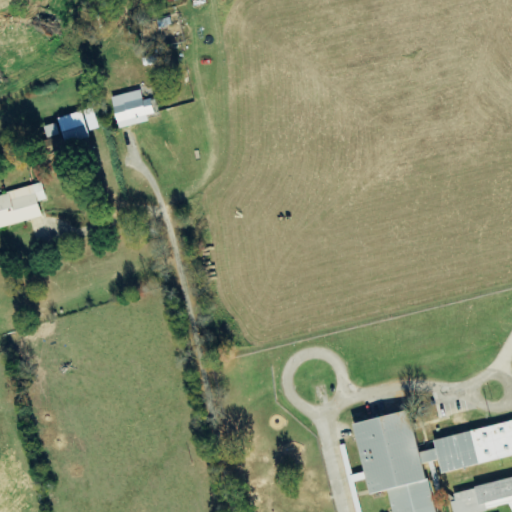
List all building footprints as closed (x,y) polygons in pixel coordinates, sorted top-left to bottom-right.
[(146,101),(144,91),(115,97),(122,129),(151,122),(150,116),(158,114),(154,99),(146,101)] [(93,138),(85,111),(61,119),(70,146),(93,138)] [(47,127),(51,147),(64,144),(59,124),(47,127)] [(0,228),(46,217),(42,202),(49,200),(45,184),(0,195),(0,228)] [(423,452),(414,412),(359,425),(375,496),(391,492),(395,511),(438,511),(427,464),(441,461),(444,473),(511,457),(511,478),(452,492),(456,511),(465,511),(511,501),(511,421),(435,439),(437,449),(423,452)]
